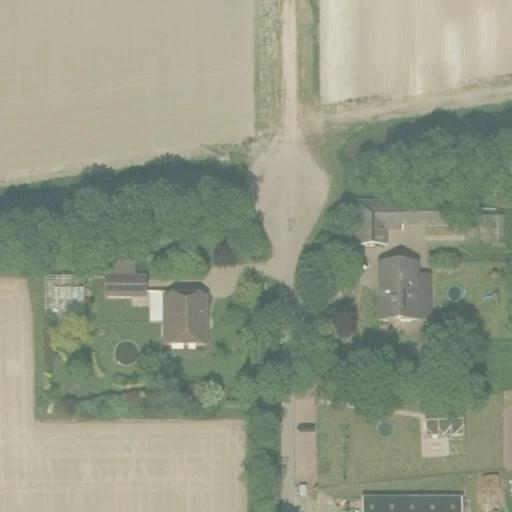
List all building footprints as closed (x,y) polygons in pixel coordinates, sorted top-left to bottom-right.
[(402,226),(453,226),(453,191),(402,191),(402,202),(379,202),(379,193),(359,193),(359,202),(357,202),(357,217),(350,217),(350,243),(350,246),(385,246),(385,232),(402,232),(402,226)] [(465,247),(503,246),(502,216),(464,217),(465,247)] [(103,299),(145,299),(145,277),(134,277),(134,262),(103,262),(103,299)] [(430,275),(417,276),(417,263),(377,263),(378,321),(415,321),(418,321),(417,298),(430,297),(430,275)] [(45,277),(45,313),(84,313),(84,277),(45,277)] [(204,298),(164,298),(164,346),(204,346),(204,298)] [(460,412),(423,413),(424,435),(424,438),(429,437),(461,436),(460,412)] [(461,511),(461,499),(361,499),(361,511),(461,511)]
